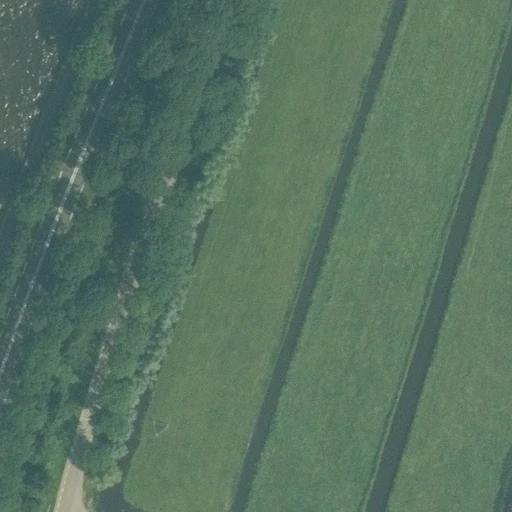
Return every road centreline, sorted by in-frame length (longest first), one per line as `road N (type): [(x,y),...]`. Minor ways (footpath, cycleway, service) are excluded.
road 1 (unclassified): [(64,511),(108,350),(231,0)]
road 2 (primary): [(0,378),(147,0)]
